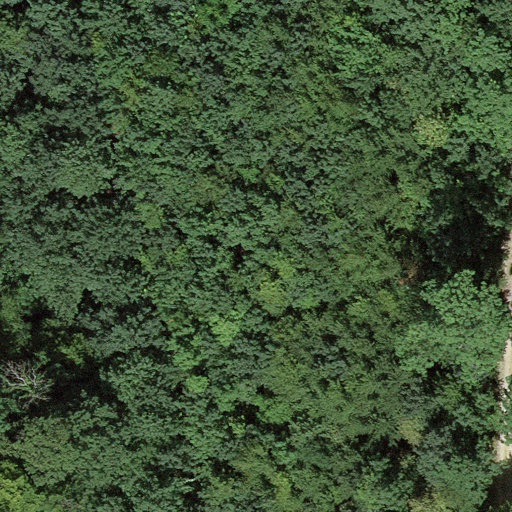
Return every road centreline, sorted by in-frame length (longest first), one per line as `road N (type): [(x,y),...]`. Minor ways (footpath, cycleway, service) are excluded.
road 1 (track): [(212,511),(87,0)]
road 2 (track): [(511,307),(497,511)]
